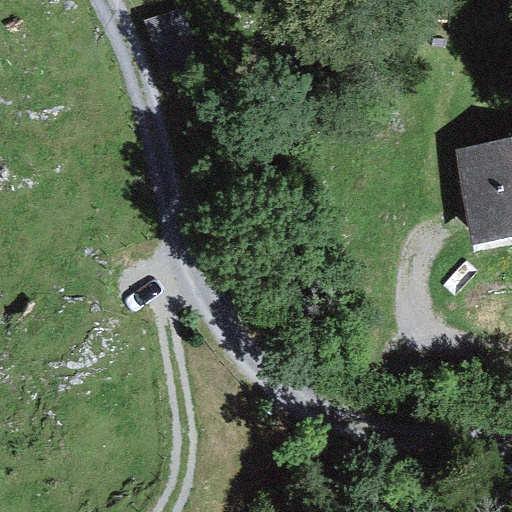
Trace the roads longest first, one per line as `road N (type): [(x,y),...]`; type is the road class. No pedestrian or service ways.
road 1 (track): [(104,0),(137,64),(176,280),(316,405),(395,431),(511,435)]
road 2 (track): [(176,280),(171,323),(186,443),(184,473),(164,511)]
